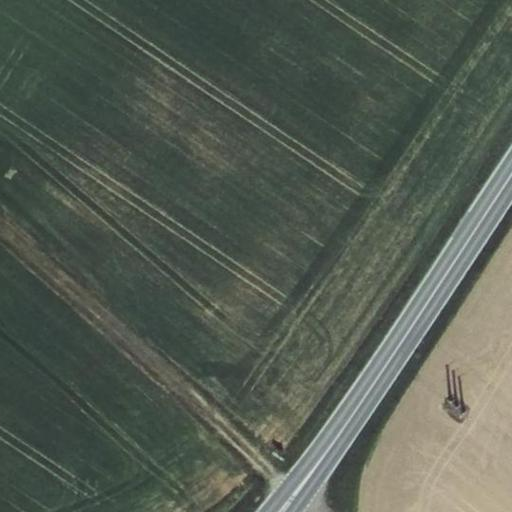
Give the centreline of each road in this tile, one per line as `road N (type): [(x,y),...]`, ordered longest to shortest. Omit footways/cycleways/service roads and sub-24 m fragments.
road 1 (track): [(304,486),(0,207)]
road 2 (secondary): [(511,179),(304,486)]
